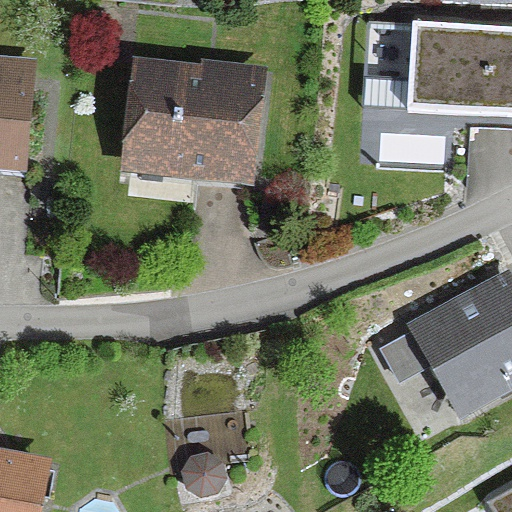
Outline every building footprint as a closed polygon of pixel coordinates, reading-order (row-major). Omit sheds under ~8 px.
[(511,35),(409,29),(403,114),(511,121),(511,35)] [(137,75),(127,165),(241,178),(251,88),(137,75)] [(0,167),(15,169),(22,91),(0,89),(0,167)] [(511,383),(511,303),(502,285),(413,334),(457,414),(511,383)] [(31,511),(39,471),(0,463),(0,511),(31,511)]
